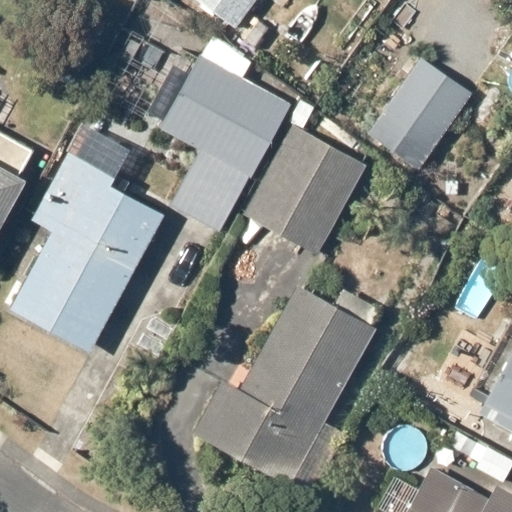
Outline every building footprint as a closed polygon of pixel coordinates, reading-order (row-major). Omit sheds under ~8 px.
[(199,0),(235,27),(255,0),(199,0)] [(293,101),(200,54),(162,128),(204,149),(174,205),(225,231),(293,101)] [(475,87),(420,54),(373,131),(428,165),(475,87)] [(366,161),(292,124),(246,216),(320,253),(366,161)] [(125,178),(73,150),(36,220),(57,231),(18,305),(93,345),(165,211),(120,187),(125,178)] [(0,231),(29,180),(0,163),(0,231)] [(377,326),(298,286),(247,388),(226,383),(201,434),(298,483),(377,326)] [(511,348),(483,399),(511,414),(511,348)] [(491,497),(438,469),(415,511),(511,511),(511,481),(502,476),(491,497)]
